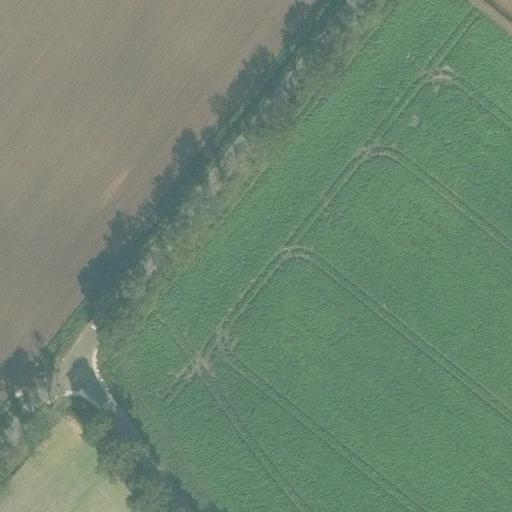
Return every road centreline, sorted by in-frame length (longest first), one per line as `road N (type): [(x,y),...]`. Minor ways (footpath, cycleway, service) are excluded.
road 1 (unclassified): [(77,373),(372,0)]
road 2 (unclassified): [(181,511),(77,373)]
road 3 (unclassified): [(0,470),(77,373)]
